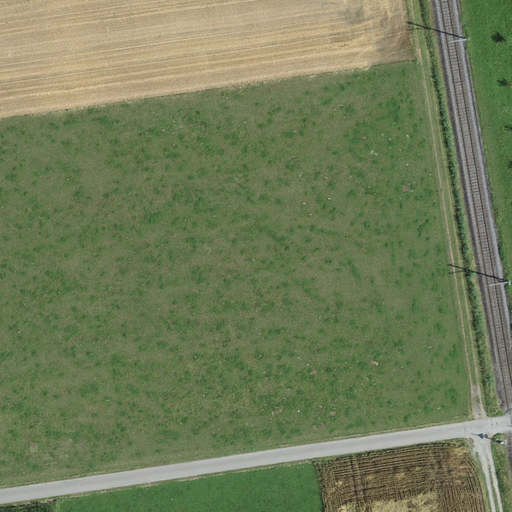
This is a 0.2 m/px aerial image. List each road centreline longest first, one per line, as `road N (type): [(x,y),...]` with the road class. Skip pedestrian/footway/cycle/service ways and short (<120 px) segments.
road 1 (unclassified): [(511,422),(0,495)]
road 2 (track): [(415,0),(482,427)]
